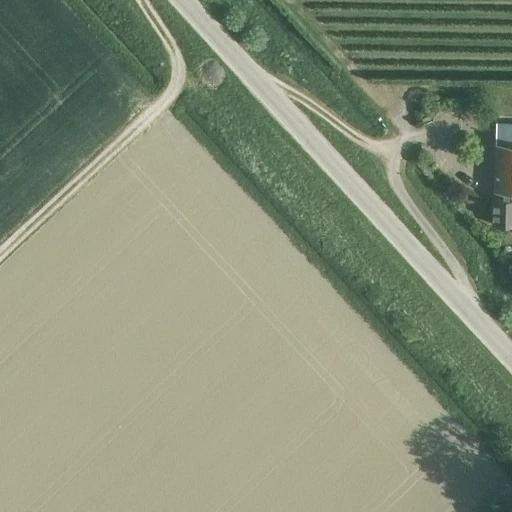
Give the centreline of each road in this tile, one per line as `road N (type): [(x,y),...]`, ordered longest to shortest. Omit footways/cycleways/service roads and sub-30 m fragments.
road 1 (unclassified): [(511,354),(177,0)]
road 2 (track): [(138,0),(166,74),(164,94),(0,254)]
road 3 (track): [(405,139),(370,145),(309,101),(268,92)]
